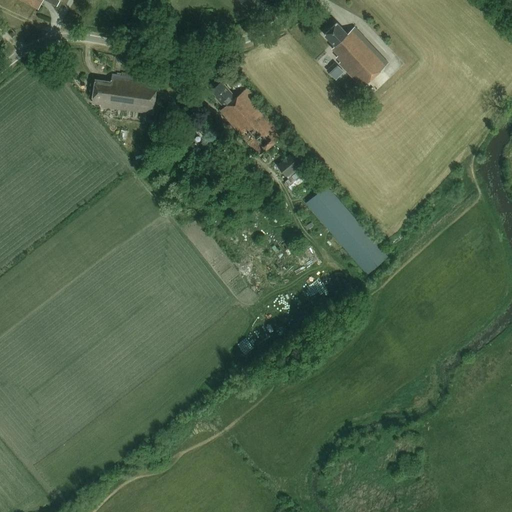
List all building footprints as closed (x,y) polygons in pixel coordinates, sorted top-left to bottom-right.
[(43,0),(55,6),(58,0),(16,0),(37,10),(42,0),(43,0)] [(361,89),(387,65),(352,29),(346,35),(335,24),(323,35),(334,47),(332,49),(338,56),(336,59),(340,63),(338,65),(361,89)] [(333,72),(339,67),(334,62),(328,67),(333,72)] [(152,114),(157,81),(111,74),(110,82),(94,80),(91,102),(99,103),(98,108),(117,110),(117,109),(152,114)] [(258,157),(282,136),(243,91),(235,98),(220,82),(210,91),(216,98),(214,99),(222,109),(218,112),(258,157)] [(287,177),(305,162),(295,150),(277,165),(287,177)] [(292,191),(312,174),(305,165),(285,182),(292,191)] [(327,186),(306,204),(367,275),(388,257),(327,186)] [(305,226),(311,234),(319,229),(314,221),(305,226)]
